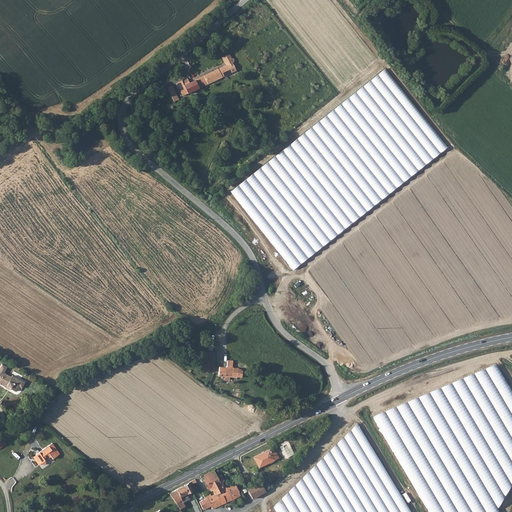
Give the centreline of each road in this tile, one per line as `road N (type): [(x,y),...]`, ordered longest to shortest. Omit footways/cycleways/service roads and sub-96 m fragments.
road 1 (unclassified): [(338,399),(324,363),(274,322),(232,232),(137,153),(120,124),(131,95),(244,0)]
road 2 (track): [(222,0),(62,116),(58,97),(5,33),(46,0)]
road 3 (secondary): [(116,511),(338,399)]
road 4 (track): [(511,362),(502,354),(338,410)]
road 5 (secondary): [(338,399),(407,367),(511,337)]
